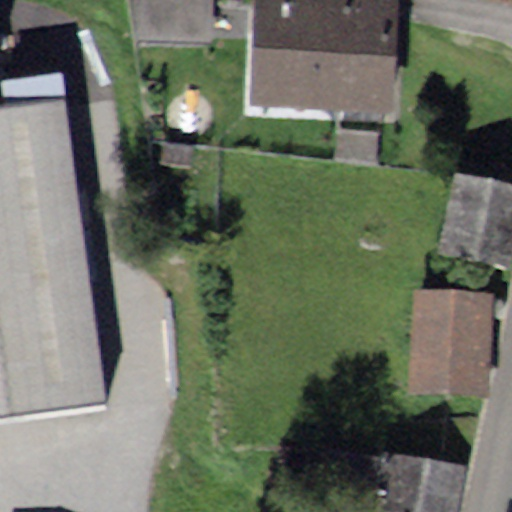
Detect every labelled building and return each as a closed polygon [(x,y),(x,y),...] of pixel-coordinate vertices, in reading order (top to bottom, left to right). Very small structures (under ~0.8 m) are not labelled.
[(216,0),(149,0),(150,48),(217,47),(216,0)] [(331,0),(331,17),(268,16),(267,115),(404,118),(407,1),(378,0),(331,0)] [(61,123),(0,131),(0,422),(101,409),(61,123)] [(511,199),(466,191),(452,265),(511,275),(511,199)] [(494,313),(431,307),(422,399),(486,405),(494,313)] [(455,511),(461,478),(348,460),(339,511),(455,511)]
